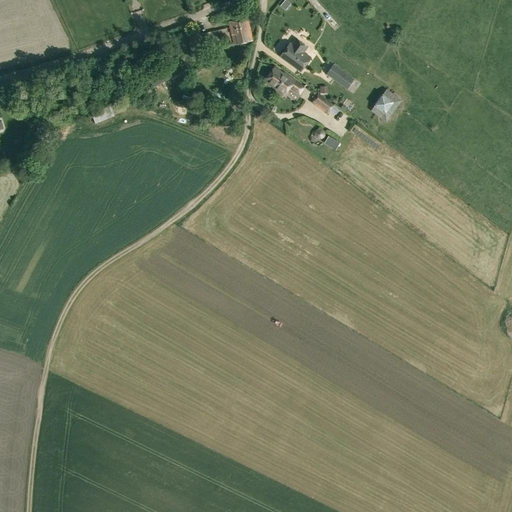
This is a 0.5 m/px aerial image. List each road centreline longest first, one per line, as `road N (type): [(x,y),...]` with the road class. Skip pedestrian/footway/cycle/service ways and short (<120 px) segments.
road 1 (track): [(28,511),(38,415),(64,312),(105,264),(182,214),(239,154),(263,0)]
road 2 (unclassified): [(0,82),(241,0)]
